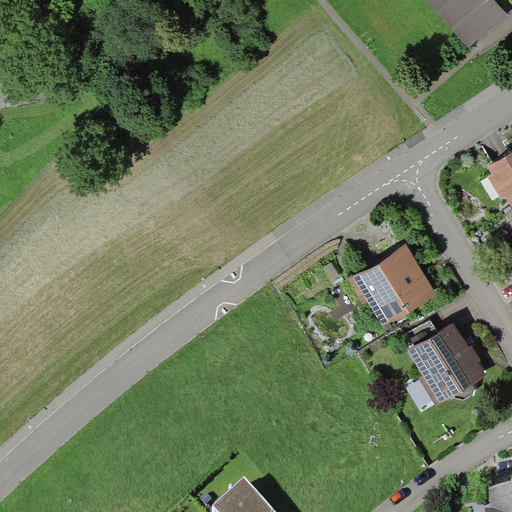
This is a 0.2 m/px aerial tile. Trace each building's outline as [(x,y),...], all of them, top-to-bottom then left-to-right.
[(511,0),(425,0),(468,48),(511,3),(511,0)] [(511,150),(485,167),(511,210),(511,150)] [(436,295),(405,244),(346,280),(377,330),(436,295)] [(488,376),(455,320),(404,351),(437,406),(488,376)] [(263,511),(245,491),(219,511),(263,511)] [(511,511),(511,494),(484,497),(485,511),(511,511)]
